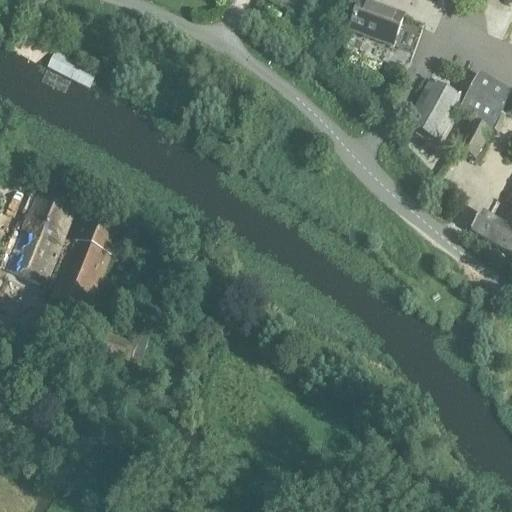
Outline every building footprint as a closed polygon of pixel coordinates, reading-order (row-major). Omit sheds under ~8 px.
[(393,49),(404,19),(360,3),(349,33),(393,49)] [(492,132),(511,97),(511,96),(479,78),(459,113),(492,132)] [(440,143),(464,101),(430,82),(407,125),(440,143)] [(475,163),(491,134),(472,123),(456,152),(475,163)] [(511,199),(498,224),(511,232),(511,199)] [(45,290),(75,215),(38,200),(7,275),(45,290)] [(511,232),(498,224),(483,216),(473,235),(511,256),(511,232)] [(88,316),(118,240),(120,234),(83,219),(51,301),(88,316)] [(130,370),(130,369),(137,349),(99,335),(91,356),(130,370)]
